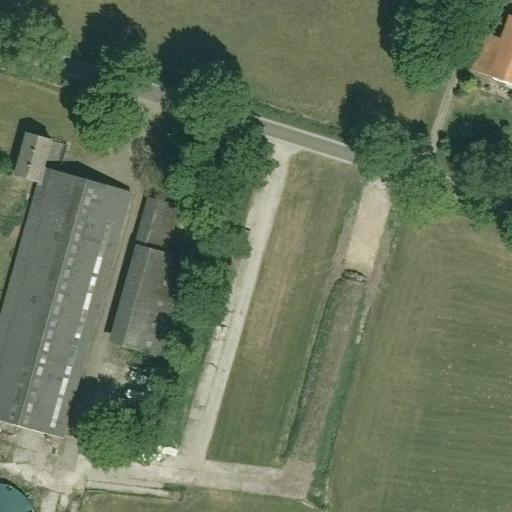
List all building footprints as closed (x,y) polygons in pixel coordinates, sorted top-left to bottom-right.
[(511,0),(498,0),(472,71),(511,85),(511,0)] [(39,183),(0,322),(0,420),(63,438),(132,194),(61,174),(60,177),(43,172),(52,142),(28,135),(17,177),(39,183)] [(214,193),(211,203),(217,205),(220,195),(214,193)] [(134,246),(166,255),(179,209),(146,200),(134,246)] [(367,316),(369,306),(341,301),(339,310),(367,316)] [(0,511),(34,511),(34,510),(30,501),(23,495),(15,489),(8,486),(0,484),(0,511)]
